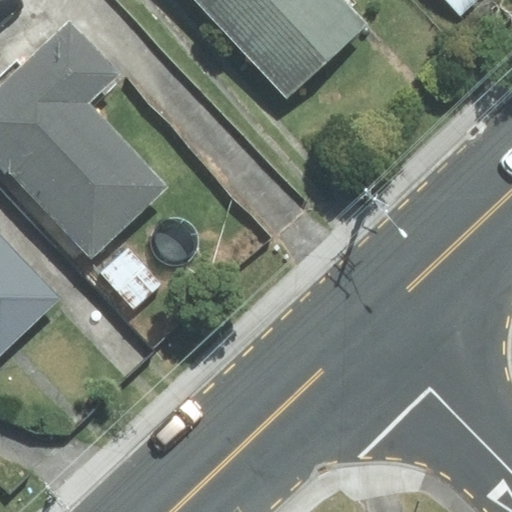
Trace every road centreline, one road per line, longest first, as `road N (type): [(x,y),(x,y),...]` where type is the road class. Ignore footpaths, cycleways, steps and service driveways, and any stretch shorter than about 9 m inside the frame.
road 1 (secondary): [(168,511),(381,314)]
road 2 (residential): [(381,314),(430,389),(511,473)]
road 3 (secondary): [(381,314),(511,190)]
